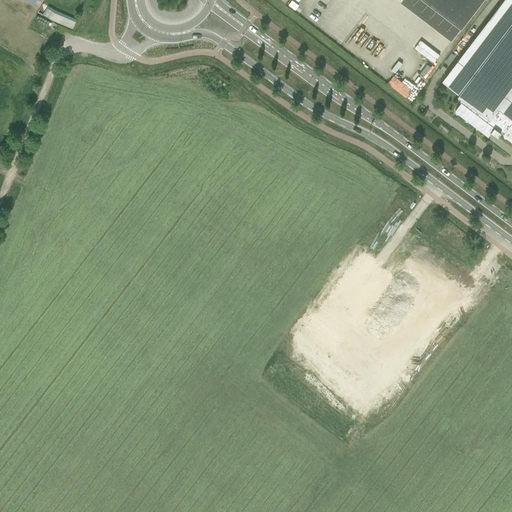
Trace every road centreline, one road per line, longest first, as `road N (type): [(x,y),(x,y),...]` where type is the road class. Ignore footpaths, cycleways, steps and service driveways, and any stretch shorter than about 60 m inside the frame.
road 1 (secondary): [(152,35),(214,38),(314,111),(385,145),(511,242)]
road 2 (secondary): [(511,224),(273,48)]
road 3 (track): [(60,51),(0,201)]
